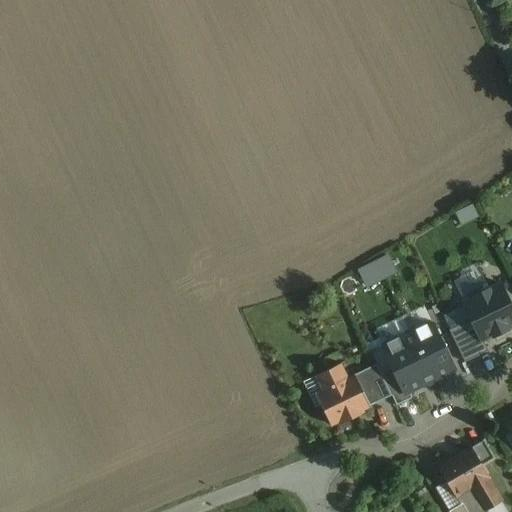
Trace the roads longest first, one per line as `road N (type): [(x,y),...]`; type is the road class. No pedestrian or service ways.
road 1 (residential): [(511,377),(410,439),(346,455)]
road 2 (residential): [(187,511),(303,469)]
